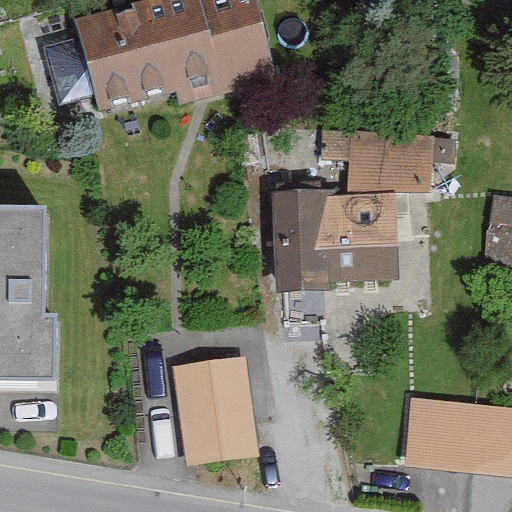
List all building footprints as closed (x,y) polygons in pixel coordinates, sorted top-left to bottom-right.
[(275,91),(248,0),(184,0),(76,32),(103,124),(172,104),(177,119),(275,91)] [(346,204),(390,203),(429,201),(434,148),(323,140),(324,173),(347,173),(346,204)] [(346,204),(275,207),(278,304),(331,303),(331,294),(393,292),(390,203),(346,204)] [(511,209),(490,208),(482,284),(511,286),(511,209)] [(45,223),(0,222),(0,395),(51,397),(53,333),(43,333),(45,223)] [(254,466),(244,375),(172,382),(182,474),(254,466)] [(411,468),(511,470),(511,396),(413,394),(411,468)]
